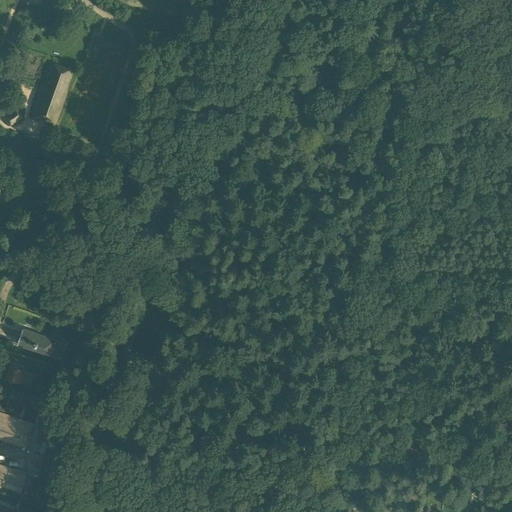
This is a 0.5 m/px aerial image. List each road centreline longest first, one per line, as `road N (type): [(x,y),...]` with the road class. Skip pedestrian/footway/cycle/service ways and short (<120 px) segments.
road 1 (track): [(511,442),(325,453)]
road 2 (unclassified): [(116,381),(68,511)]
